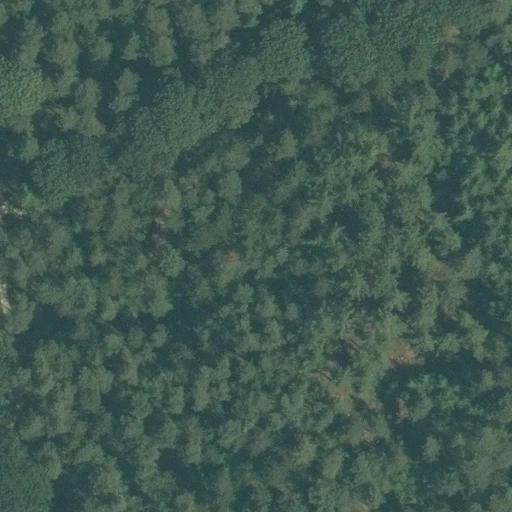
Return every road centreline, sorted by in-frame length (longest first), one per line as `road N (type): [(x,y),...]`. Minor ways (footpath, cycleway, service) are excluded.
road 1 (track): [(0,234),(416,0)]
road 2 (track): [(254,461),(511,332)]
road 3 (track): [(0,244),(38,511)]
